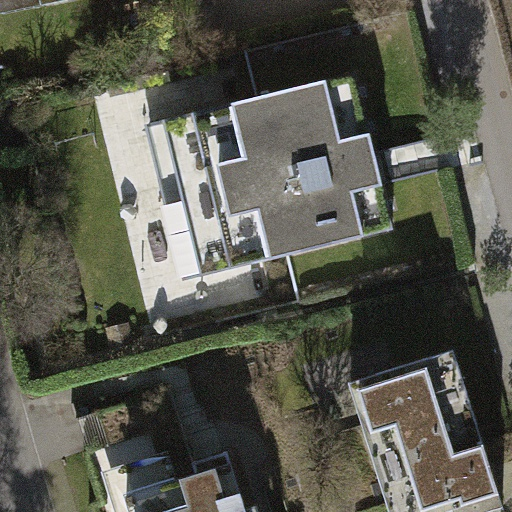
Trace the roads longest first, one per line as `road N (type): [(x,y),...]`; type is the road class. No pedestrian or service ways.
road 1 (residential): [(461,0),(511,176)]
road 2 (residential): [(0,346),(39,511)]
